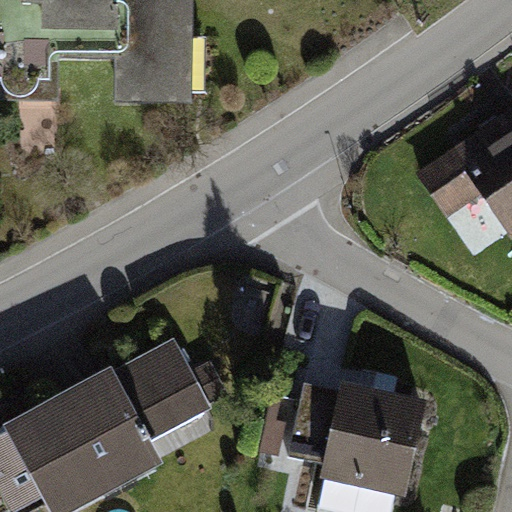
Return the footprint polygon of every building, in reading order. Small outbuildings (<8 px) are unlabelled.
[(0,0),(0,132),(52,133),(52,90),(111,89),(108,133),(191,133),(191,0),(0,0)] [(511,130),(505,121),(457,154),(511,234),(511,130)] [(208,408),(172,342),(115,374),(111,366),(9,423),(12,428),(0,434),(0,492),(10,511),(19,511),(42,499),(49,511),(77,511),(166,463),(153,438),(208,408)] [(343,392),(305,384),(289,457),(327,466),(318,507),(341,511),(391,511),(396,490),(404,492),(423,406),(344,389),(343,392)] [(286,425),(268,421),(261,452),(279,455),(286,425)]
